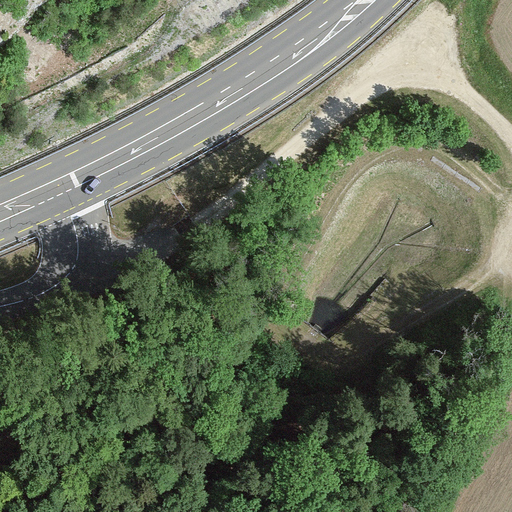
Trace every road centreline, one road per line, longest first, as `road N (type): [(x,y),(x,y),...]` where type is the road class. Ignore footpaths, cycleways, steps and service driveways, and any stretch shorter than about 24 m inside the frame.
road 1 (track): [(511,140),(449,84),(386,81),(357,91),(185,229),(78,262)]
road 2 (primary): [(367,0),(238,91),(58,188)]
road 3 (track): [(1,100),(130,30),(166,0)]
road 4 (unclassified): [(0,308),(45,296),(78,262),(75,227),(58,188)]
